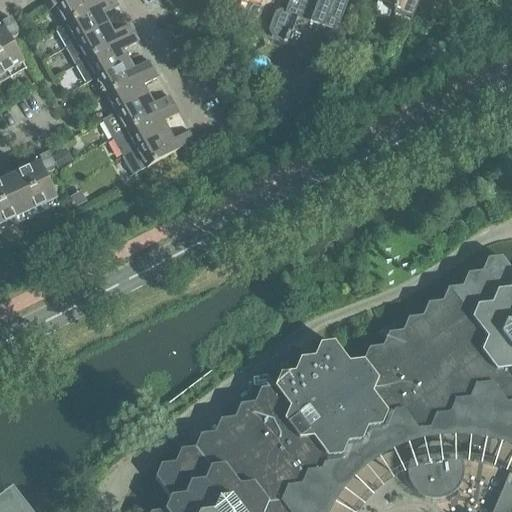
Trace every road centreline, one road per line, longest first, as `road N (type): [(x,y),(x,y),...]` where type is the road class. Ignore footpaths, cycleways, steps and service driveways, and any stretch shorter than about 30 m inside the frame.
road 1 (secondary): [(0,346),(511,84)]
road 2 (residential): [(511,231),(321,327),(141,456),(110,511)]
road 3 (residential): [(202,133),(127,0)]
